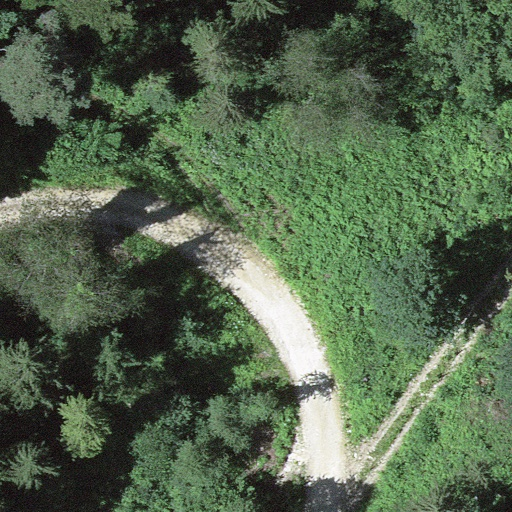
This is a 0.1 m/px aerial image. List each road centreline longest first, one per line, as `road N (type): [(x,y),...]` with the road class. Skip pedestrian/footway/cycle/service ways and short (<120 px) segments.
road 1 (track): [(322,511),(330,488),(318,396),(288,333),(246,276),(198,237),(147,214),(83,205),(0,211)]
road 2 (track): [(330,488),(422,382),(511,256)]
